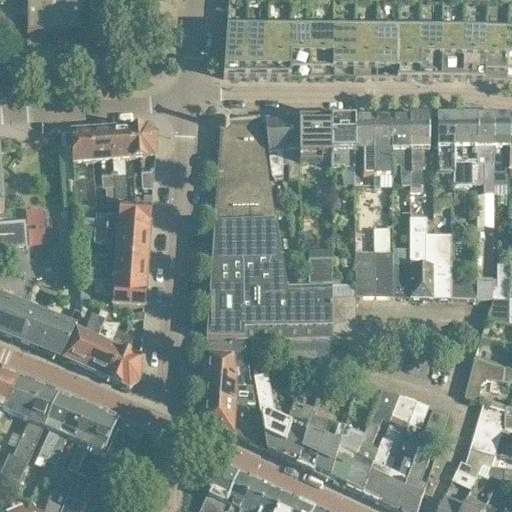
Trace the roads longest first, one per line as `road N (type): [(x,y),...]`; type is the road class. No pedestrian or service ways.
road 1 (residential): [(168,426),(189,99)]
road 2 (residential): [(189,99),(477,96),(511,104)]
road 3 (unclassified): [(351,511),(168,426)]
road 4 (unclassified): [(0,116),(189,99)]
road 5 (unclassified): [(168,426),(0,355)]
